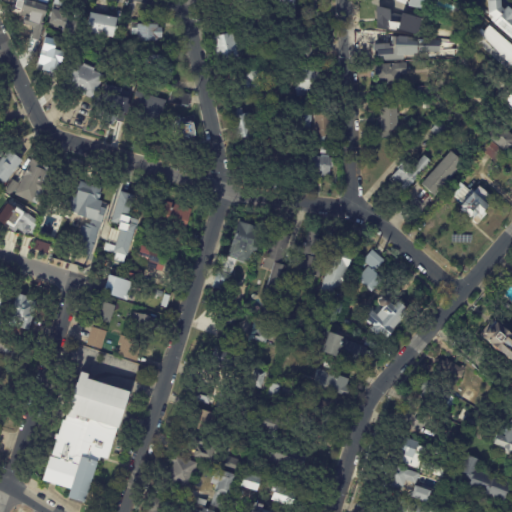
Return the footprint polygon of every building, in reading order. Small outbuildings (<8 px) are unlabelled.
[(40,33),(29,30),(31,24),(26,23),(34,0),(51,6),(42,34),(40,33)] [(244,35),(237,26),(252,15),(244,4),(249,0),(256,0),(268,17),(244,35)] [(423,0),(420,9),(408,6),(410,0),(423,0)] [(500,0),(500,5),(504,7),(507,4),(511,8),(511,37),(500,27),(499,28),(496,25),(497,24),(489,17),(491,15),(487,11),(486,0),(500,0)] [(62,12),(73,15),(71,20),(81,23),(77,40),(70,38),(71,32),(52,27),(54,19),(51,18),(53,13),(55,14),(56,11),(62,12)] [(374,31),(418,30),(418,11),(374,12),(374,31)] [(94,14),(121,19),(119,27),(123,28),(120,39),(90,33),(94,14)] [(315,47),(317,57),(305,60),(302,48),(298,49),(294,26),(309,23),(315,47)] [(502,41),(492,52),(473,34),(484,23),(496,35),(498,33),(504,38),(502,41)] [(154,42),(139,42),(139,35),(133,35),(133,25),(139,25),(140,25),(161,25),(161,28),(165,28),(165,39),(160,39),(160,42),(154,42)] [(233,60),(219,63),(214,39),(237,33),(242,58),(233,60)] [(406,52),(378,54),(377,37),(398,35),(399,39),(405,38),(406,52)] [(39,64),(46,38),(56,41),(54,50),(63,52),(58,70),(55,69),(53,75),(43,72),(45,66),(39,64)] [(414,58),(414,49),(430,48),(430,58),(414,58)] [(171,58),(170,63),(173,64),(171,73),(129,67),(131,52),(171,58)] [(108,77),(96,101),(65,85),(77,61),(87,66),(88,65),(98,71),(98,72),(108,77)] [(410,71),(410,75),(403,75),(403,85),(378,87),(377,65),(410,64),(410,71)] [(322,78),(324,88),(310,90),(310,96),(298,98),(295,74),(321,70),(322,78)] [(242,97),(241,81),(250,80),(249,73),(261,72),(263,95),(242,97)] [(119,96),(120,87),(107,85),(102,120),(124,124),(128,98),(119,96)] [(170,102),(162,130),(134,121),(140,101),(132,99),(136,87),(142,89),(141,93),(170,102)] [(62,90),(69,93),(65,104),(55,100),(59,89),(62,90)] [(511,89),(499,104),(511,115),(511,113),(511,89)] [(192,97),(191,108),(171,104),(172,93),(192,97)] [(381,138),(381,123),(379,123),(379,118),(381,118),(381,102),(391,102),(392,108),(398,108),(398,138),(381,138)] [(253,137),(240,140),(237,129),(235,130),(234,125),(236,124),(233,110),(244,108),(246,114),(252,113),(257,136),(253,137)] [(332,114),(332,143),(316,143),(315,113),(332,113),(332,114)] [(307,114),(315,115),(312,133),(292,130),(294,121),(302,122),(303,114),(307,114)] [(197,125),(200,135),(190,137),(190,140),(177,142),(172,120),(184,117),(186,127),(197,125)] [(442,140),(433,133),(443,121),(455,131),(445,143),(442,140)] [(511,133),(511,150),(510,149),(507,152),(490,137),(494,133),(492,131),(499,122),(511,133)] [(495,161),(485,152),(494,142),(506,153),(498,162),(495,161)] [(0,145),(4,154),(0,156),(0,159),(1,160),(9,150),(24,161),(7,183),(3,180),(2,181),(0,179),(0,145)] [(335,150),(335,155),(323,154),(323,147),(335,149),(335,150)] [(436,197),(423,185),(453,152),(466,164),(436,197)] [(337,159),(336,169),(334,169),(334,177),(327,176),(327,178),(314,177),(315,157),(324,158),(324,155),(332,156),(332,159),(337,159)] [(398,185),(397,184),(395,185),(389,180),(406,161),(414,168),(424,156),(431,162),(411,187),(409,186),(405,191),(398,185)] [(39,163),(47,167),(45,171),(53,175),(38,206),(16,195),(25,178),(24,178),(30,166),(30,167),(33,160),(39,163)] [(21,185),(14,194),(8,190),(14,181),(21,185)] [(84,184),(104,191),(103,193),(105,194),(103,200),(101,200),(101,201),(106,203),(99,222),(73,213),(83,183),(84,184)] [(476,224),(460,211),(463,208),(461,207),(472,194),(471,193),(477,186),(489,196),(483,202),(488,206),(483,212),(485,214),(476,224)] [(128,195),(135,197),(128,218),(132,219),(130,224),(138,227),(128,258),(126,257),(124,263),(115,260),(117,254),(114,253),(121,232),(119,232),(121,226),(112,223),(112,222),(111,221),(112,217),(114,217),(122,193),(128,195)] [(9,211),(4,220),(0,217),(0,201),(2,197),(10,202),(7,206),(11,209),(9,211)] [(182,243),(167,238),(170,226),(161,223),(167,202),(194,211),(183,244),(182,243)] [(29,215),(30,216),(27,220),(31,223),(24,233),(20,230),(17,234),(10,229),(20,214),(20,215),(23,211),(29,215)] [(249,225),(263,230),(259,243),(263,244),(259,257),(253,255),(250,265),(240,262),(241,259),(231,256),(241,223),(249,225)] [(90,225),(101,229),(96,244),(82,240),(87,224),(90,225)] [(293,236),(293,237),(284,266),(292,269),(284,296),(269,291),(276,272),(265,268),(277,231),(293,236)] [(325,243),(320,260),(325,262),(320,277),(306,273),(306,274),(298,271),(310,232),(322,235),(320,240),(326,242),(325,243)] [(53,247),(50,256),(32,250),(35,241),(53,247)] [(347,249),(355,252),(342,291),(324,285),(329,271),(327,271),(337,244),(347,248),(347,249)] [(166,263),(165,267),(138,259),(142,246),(169,254),(166,263)] [(376,252),(387,262),(378,272),(380,273),(379,274),(386,281),(375,293),(364,284),(366,283),(361,279),(371,267),(365,262),(375,251),(376,252)] [(235,272),(235,275),(233,274),(229,288),(227,287),(224,296),(218,295),(220,290),(214,288),(220,270),(224,271),(229,257),(239,261),(235,272)] [(135,272),(145,275),(143,282),(131,279),(133,271),(135,272)] [(107,293),(113,277),(127,282),(121,300),(107,295),(107,293)] [(394,298),(395,298),(397,296),(409,308),(384,334),(372,323),(383,311),(382,310),(385,307),(383,306),(382,303),(382,300),(383,298),(385,296),(388,295),(391,296),(393,299),(394,298)] [(34,324),(30,333),(18,328),(21,320),(13,316),(21,296),(28,299),(26,305),(36,309),(34,315),(37,316),(34,324)] [(333,300),(344,304),(338,322),(327,318),(333,300)] [(114,326),(98,320),(105,304),(120,310),(114,326)] [(276,311),(273,320),(265,317),(268,308),(276,311)] [(240,317),(235,330),(219,323),(224,311),(240,317)] [(281,320),(285,312),(295,316),(292,325),(281,320)] [(156,321),(153,328),(148,326),(146,334),(131,329),(134,322),(132,321),(134,313),(156,320),(156,321)] [(324,323),(320,336),(307,331),(311,318),(324,322),(324,323)] [(350,330),(345,326),(346,324),(343,322),(346,319),(348,322),(349,321),(354,325),(350,330)] [(511,338),(511,342),(508,346),(511,350),(511,354),(506,360),(476,332),(483,324),(486,328),(493,321),(511,338)] [(268,326),(286,331),(281,347),(267,344),(267,345),(255,341),(258,333),(261,324),(268,326)] [(103,352),(88,347),(94,329),(109,334),(103,352)] [(364,347),(359,363),(356,361),(355,364),(337,357),(337,359),(322,353),(330,334),(364,347)] [(140,356),(138,362),(118,356),(121,345),(119,344),(122,337),(144,343),(140,356)] [(6,350),(3,359),(0,358),(0,339),(8,342),(6,350)] [(227,381),(216,378),(219,366),(213,365),(214,363),(213,362),(217,348),(240,355),(235,371),(231,370),(228,381),(227,381)] [(296,360),(299,350),(313,354),(309,365),(296,360)] [(461,375),(455,385),(438,375),(440,372),(435,369),(443,357),(461,369),(462,366),(465,368),(461,375)] [(263,390),(252,386),(258,370),(269,374),(263,390)] [(323,371),(350,380),(348,386),(351,388),(348,397),(314,386),(320,370),(323,371)] [(134,398),(122,433),(119,432),(109,462),(101,460),(100,463),(99,463),(98,465),(100,465),(86,506),(70,501),(73,492),(44,482),(57,442),(55,441),(57,436),(59,437),(64,423),(66,423),(67,418),(70,419),(85,376),(92,379),(90,383),(134,398)] [(446,392),(438,406),(422,397),(425,391),(422,388),(426,380),(446,392)] [(273,384),(283,388),(279,400),(269,397),(273,384)] [(297,389),(295,398),(283,394),(285,385),(297,389)] [(467,387),(477,393),(471,403),(461,397),(467,387)] [(211,406),(195,400),(198,390),(215,396),(211,406)] [(332,405),(326,426),(306,420),(311,405),(306,404),(308,397),(332,405)] [(205,409),(224,415),(219,434),(188,425),(194,406),(205,409)] [(419,414),(405,407),(397,422),(411,429),(419,414)] [(460,423),(465,412),(474,417),(469,427),(460,423)] [(259,430),(273,435),(278,419),(264,414),(259,430)] [(511,420),(511,451),(509,450),(507,454),(499,451),(501,447),(491,443),(496,433),(502,436),(510,419),(511,420)] [(401,437),(415,442),(409,458),(389,451),(393,440),(396,440),(397,436),(401,437)] [(203,444),(219,450),(213,465),(203,461),(197,458),(202,444),(203,444)] [(300,481),(278,472),(280,466),(268,462),(273,448),(307,461),(300,481)] [(468,457),(477,460),(473,471),(503,482),(496,499),(462,486),(466,475),(455,471),(461,454),(468,457)] [(191,491),(168,483),(174,465),(171,465),(174,456),(200,465),(191,491)] [(241,464),(238,470),(227,466),(230,457),(241,462),(241,464)] [(443,476),(433,473),(436,463),(446,466),(443,476)] [(417,478),(415,484),(411,482),(411,483),(405,481),(401,492),(386,487),(389,478),(388,478),(390,471),(392,472),(394,466),(418,474),(417,478)] [(226,511),(212,506),(219,487),(213,485),(218,471),(240,479),(232,500),(231,499),(226,511)] [(262,489),(261,494),(243,489),(245,484),(244,484),(245,479),(246,480),(248,476),(265,481),(262,489)] [(425,491),(432,493),(429,504),(409,498),(412,487),(425,491)] [(296,511),(274,504),(279,489),(301,496),(296,511)] [(155,499),(166,502),(163,510),(168,511),(149,511),(154,498),(155,499)] [(208,505),(207,508),(197,504),(199,499),(209,503),(208,505)] [(395,511),(396,511),(400,500),(429,510),(428,511),(430,511),(395,511)]
